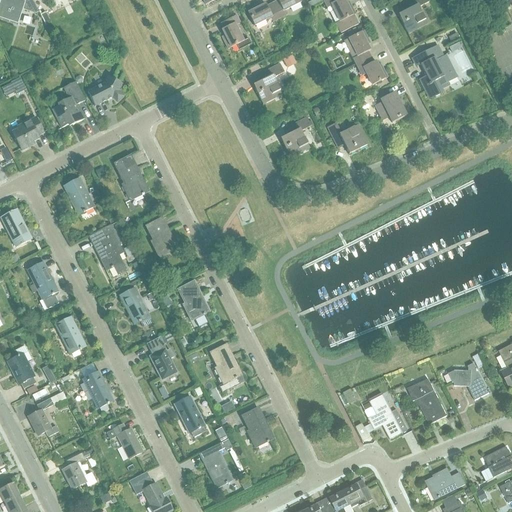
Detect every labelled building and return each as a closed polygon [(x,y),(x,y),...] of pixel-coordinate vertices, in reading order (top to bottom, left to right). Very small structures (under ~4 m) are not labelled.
[(38,12),(32,0),(18,0),(18,1),(15,0),(3,0),(2,0),(1,0),(0,0),(0,1),(0,20),(17,26),(22,10),(35,14),(38,12)] [(276,0),(277,1),(272,3),(279,18),(285,15),(283,11),(300,2),(299,0),(276,0)] [(325,0),(323,1),(326,7),(330,5),(339,22),(352,16),(355,14),(351,6),(349,8),(344,0),(325,0)] [(419,7),(429,2),(427,0),(410,0),(408,1),(411,8),(398,15),(407,33),(419,27),(417,23),(425,19),(419,7)] [(279,18),(272,3),(266,6),(265,4),(256,9),(254,6),(246,10),(254,26),(272,17),(274,21),(279,18)] [(228,49),(236,45),(239,50),(251,44),(248,38),(243,41),(235,23),(238,21),(236,16),(221,23),(224,29),(221,30),(226,40),(224,41),(228,49)] [(352,16),(339,22),(335,24),(340,33),(357,25),(352,16)] [(355,28),(347,32),(350,38),(358,34),(355,28)] [(363,31),(348,39),(354,50),(349,52),(353,58),(356,65),(371,57),(368,51),(370,50),(368,46),(371,45),(363,31)] [(419,65),(420,65),(427,78),(421,82),(428,96),(433,94),(435,97),(444,92),(442,89),(450,86),(448,82),(457,78),(445,55),(442,56),(436,45),(412,58),(415,64),(418,63),(419,65)] [(287,57),(289,66),(298,64),(296,55),(287,57)] [(371,57),(356,65),(361,76),(366,74),(372,86),(387,78),(383,70),(381,71),(376,61),(374,62),(371,57)] [(274,77),(284,72),(279,64),(263,72),(266,78),(253,85),(262,103),(274,97),(272,95),(280,91),(274,77)] [(119,92),(122,85),(108,77),(105,84),(87,93),(95,107),(112,98),(117,103),(124,97),(119,92)] [(8,97),(27,90),(23,79),(4,86),(8,97)] [(85,102),(75,83),(63,88),(69,99),(61,103),(62,105),(52,110),(56,118),(59,119),(63,127),(61,128),(61,129),(71,124),(72,126),(83,121),(75,106),(85,102)] [(388,116),(391,123),(406,116),(394,92),(380,100),(381,103),(374,106),(381,119),(388,116)] [(26,107),(30,114),(38,110),(34,102),(26,107)] [(301,131),(311,126),(306,117),(290,126),(294,132),(280,139),(289,157),(301,151),(299,148),(307,143),(301,131)] [(12,133),(22,152),(30,147),(29,144),(39,139),(38,137),(44,134),(36,118),(23,124),(26,129),(21,131),(19,129),(12,133)] [(342,141),(348,154),(366,145),(360,133),(357,135),(353,127),(341,133),(335,123),(327,128),(335,144),(342,141)] [(143,193),(148,191),(143,182),(142,183),(137,173),(138,172),(130,156),(114,164),(125,185),(122,187),(129,201),(141,195),(142,196),(144,195),(143,193)] [(85,212),(94,208),(79,179),(64,187),(69,198),(71,197),(76,206),(74,207),(78,215),(83,213),(84,214),(86,213),(85,212)] [(0,218),(15,248),(31,240),(16,210),(12,212),(11,211),(8,212),(9,213),(0,218)] [(151,243),(159,258),(177,249),(172,239),(171,240),(166,230),(167,230),(161,218),(145,226),(153,242),(151,243)] [(111,226),(105,229),(88,237),(97,254),(98,253),(103,262),(101,262),(106,271),(110,268),(111,270),(114,268),(113,267),(117,273),(125,269),(113,247),(119,244),(111,226)] [(9,258),(12,264),(20,261),(17,255),(9,258)] [(53,308),(54,306),(58,304),(53,295),(57,292),(42,263),(26,271),(46,310),(50,308),(53,308)] [(183,307),(191,322),(209,313),(204,303),(203,303),(198,294),(199,293),(193,282),(177,290),(185,306),(183,307)] [(119,296),(125,308),(127,313),(129,312),(131,316),(129,317),(133,325),(138,323),(140,322),(143,327),(152,323),(149,317),(135,288),(119,296)] [(80,349),(85,347),(70,318),(54,326),(69,355),(78,351),(78,352),(81,350),(80,349)] [(160,338),(147,345),(152,356),(150,357),(154,367),(155,367),(157,371),(156,371),(157,372),(162,381),(176,373),(169,359),(173,358),(169,350),(166,352),(162,346),(164,345),(160,338)] [(501,373),(509,388),(511,386),(511,345),(500,352),(509,369),(501,373)] [(215,370),(222,385),(241,376),(236,366),(235,367),(231,358),(232,357),(226,346),(210,354),(217,369),(215,370)] [(18,386),(20,385),(23,391),(36,384),(33,379),(35,378),(24,355),(9,362),(16,375),(14,376),(18,386)] [(480,361),(475,363),(478,369),(483,366),(480,361)] [(451,384),(453,384),(453,388),(467,388),(474,402),(488,395),(473,365),(467,368),(468,370),(468,372),(454,372),(447,375),(451,384)] [(97,372),(82,380),(97,409),(105,405),(106,406),(108,405),(108,404),(112,402),(97,372)] [(52,374),(45,378),(49,384),(55,381),(52,374)] [(416,401),(426,420),(428,426),(446,417),(428,381),(407,390),(413,402),(416,401)] [(35,386),(27,390),(29,395),(37,391),(35,386)] [(343,392),(349,404),(360,398),(354,387),(343,392)] [(62,394),(51,399),(37,406),(40,412),(31,416),(34,424),(32,425),(38,437),(46,433),(49,438),(59,433),(56,427),(51,430),(42,412),(65,400),(62,394)] [(190,397),(175,405),(180,416),(181,416),(186,425),(185,425),(189,434),(191,433),(194,439),(197,437),(199,436),(205,433),(202,427),(205,426),(190,397)] [(374,432),(374,431),(384,426),(385,429),(384,430),(389,440),(402,434),(394,418),(398,415),(395,410),(391,412),(384,398),(376,402),(377,404),(371,407),(372,409),(364,412),(371,426),(365,429),(368,435),(374,432)] [(227,412),(236,407),(233,400),(223,404),(227,412)] [(247,434),(255,448),(272,439),(268,430),(267,430),(262,421),(263,421),(258,410),(241,417),(250,433),(247,434)] [(110,441),(115,438),(117,437),(128,460),(142,453),(130,429),(126,431),(122,425),(106,433),(110,441)] [(227,440),(220,444),(223,449),(225,448),(226,451),(232,448),(227,440)] [(208,450),(199,454),(202,460),(208,471),(209,471),(214,480),(212,480),(216,489),(232,480),(218,452),(223,449),(220,444),(208,450)] [(484,459),(493,478),(511,468),(511,461),(505,449),(484,459)] [(90,473),(83,476),(77,463),(87,458),(92,468),(96,466),(92,456),(94,455),(91,450),(85,454),(84,452),(66,461),(68,467),(62,470),(72,490),(86,483),(88,487),(95,484),(90,473)] [(426,482),(435,500),(464,486),(458,474),(450,478),(445,470),(434,475),(435,477),(426,482)] [(136,496),(142,492),(143,493),(144,492),(151,506),(150,507),(152,511),(170,511),(172,511),(165,499),(163,500),(155,485),(149,488),(145,481),(132,488),(136,496)] [(511,503),(511,482),(499,489),(508,505),(511,503)] [(0,490),(0,495),(4,503),(18,495),(13,485),(13,484),(0,490)] [(350,486),(343,490),(351,506),(352,508),(359,504),(360,507),(372,500),(366,488),(359,491),(357,486),(351,488),(350,486)] [(485,488),(480,490),(484,501),(489,499),(485,488)] [(334,506),(328,509),(328,511),(345,511),(344,510),(351,506),(343,490),(335,494),(336,496),(331,499),(334,506)] [(109,494),(100,498),(103,504),(112,500),(109,494)] [(4,503),(8,511),(13,511),(24,507),(18,495),(4,503)] [(460,511),(460,510),(463,508),(459,502),(445,509),(446,511),(460,511)]
